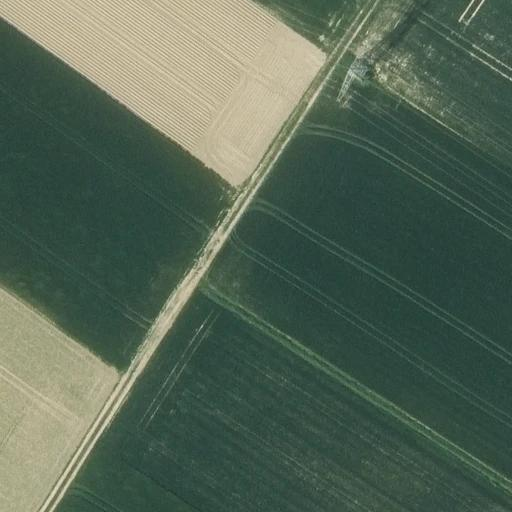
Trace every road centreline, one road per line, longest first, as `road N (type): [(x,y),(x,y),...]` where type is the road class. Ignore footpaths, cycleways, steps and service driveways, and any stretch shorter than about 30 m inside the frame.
road 1 (track): [(69,511),(399,0)]
road 2 (track): [(195,310),(510,511)]
